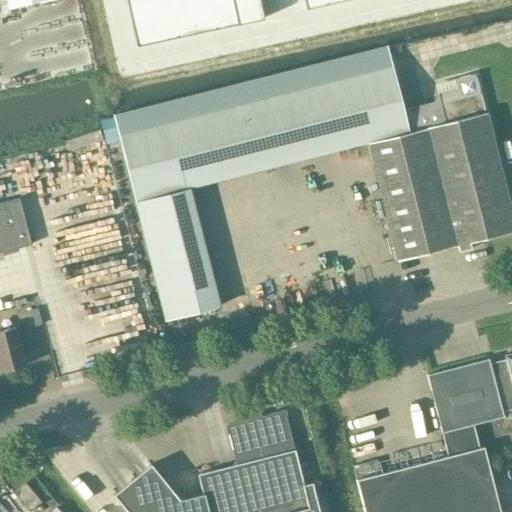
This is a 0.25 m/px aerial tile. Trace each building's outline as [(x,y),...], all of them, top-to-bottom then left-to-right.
[(258,0),(125,0),(136,46),(262,18),(258,0)] [(303,0),(305,9),(346,0),(303,0)] [(208,92),(113,116),(120,143),(135,201),(367,143),(397,261),(457,246),(459,252),(471,249),(469,243),(511,232),(511,219),(485,114),(484,114),(475,75),(453,81),(458,100),(439,105),(444,124),(408,133),(386,47),(208,92)] [(0,252),(30,245),(18,199),(0,203),(0,252)] [(41,325),(37,308),(26,311),(30,327),(41,325)] [(0,372),(24,366),(14,328),(0,331),(0,372)] [(356,480),(363,511),(499,511),(483,448),(479,449),(473,425),(503,417),(502,413),(511,410),(511,352),(503,355),(504,360),(489,364),(488,359),(426,375),(447,457),(356,480)] [(317,511),(310,482),(302,484),(284,411),(261,417),(261,419),(249,422),(249,420),(225,426),(232,450),(237,449),(240,463),(196,474),(201,494),(178,500),(150,464),(113,495),(126,511),(317,511)] [(368,458),(370,469),(423,461),(421,450),(368,458)] [(14,493),(29,511),(41,503),(25,484),(14,493)]
